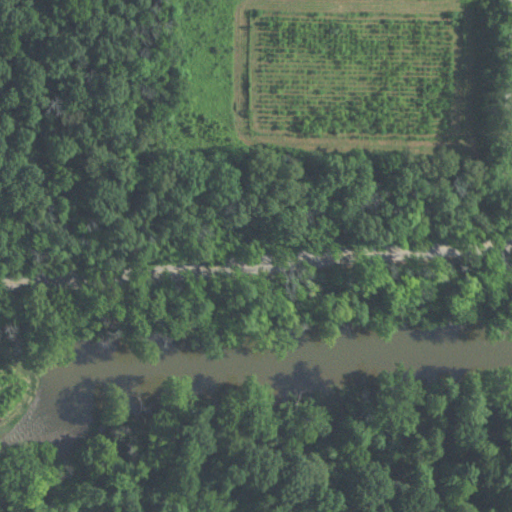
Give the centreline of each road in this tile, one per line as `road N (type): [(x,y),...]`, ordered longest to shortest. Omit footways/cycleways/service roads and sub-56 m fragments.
road 1 (primary): [(0,277),(77,278),(397,246),(511,243)]
road 2 (residential): [(511,167),(511,0)]
